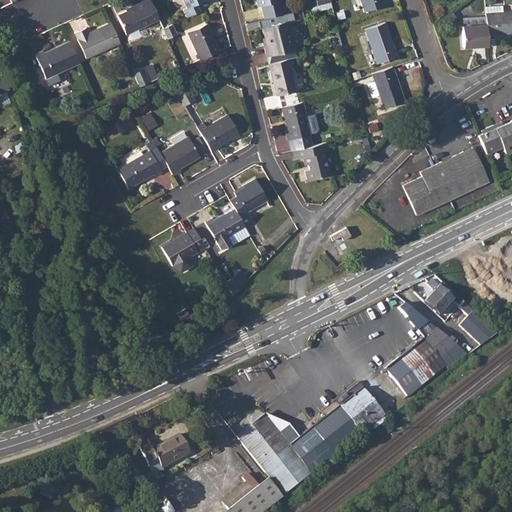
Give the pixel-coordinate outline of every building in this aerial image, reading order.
[(158,20),(149,0),(144,0),(129,7),(130,8),(116,14),(125,34),(158,20)] [(183,8),(187,16),(199,11),(196,3),(203,0),(184,0),(187,6),(183,8)] [(382,0),(359,0),(364,11),(384,4),(382,0)] [(511,10),(484,12),(484,16),(486,34),(511,32),(511,10)] [(486,34),(484,16),(461,17),(462,25),(461,25),(461,33),(462,47),(487,45),(486,34)] [(286,19),(262,25),(266,41),(264,42),(269,62),(287,57),(296,55),(294,48),(286,19)] [(119,42),(110,22),(94,29),(94,31),(89,33),(86,26),(74,31),(85,57),(119,42)] [(188,30),(200,58),(219,49),(207,22),(188,30)] [(385,22),(364,29),(376,63),(396,56),(385,22)] [(79,62),(69,40),(43,52),(42,49),(35,53),(44,77),(79,62)] [(269,62),(268,62),(275,93),(294,89),(287,57),(269,62)] [(392,66),(371,73),(364,75),(371,97),(379,94),(383,107),(403,100),(392,66)] [(142,69),(133,73),(138,85),(148,81),(142,69)] [(186,88),(177,92),(183,104),(192,99),(186,88)] [(301,100),(281,105),(286,129),(284,130),(285,139),(287,138),(290,150),(310,145),(301,100)] [(319,128),(315,113),(307,115),(311,130),(319,128)] [(203,122),(196,126),(210,150),(231,137),(231,139),(238,134),(226,114),(205,126),(203,122)] [(482,133),(478,135),(486,154),(502,147),(506,154),(511,151),(511,120),(503,124),(495,128),(494,124),(486,128),(487,131),(482,133)] [(376,122),(367,125),(369,132),(378,130),(376,122)] [(188,136),(159,152),(167,165),(170,171),(172,174),(179,170),(178,168),(199,156),(188,136)] [(23,139),(12,144),(15,151),(26,146),(23,139)] [(326,150),(324,142),(310,145),(290,150),(289,150),(291,158),(300,156),(302,163),(305,163),(307,168),(303,170),(305,179),(327,174),(321,151),(326,150)] [(141,147),(121,158),(125,164),(144,152),(141,147)] [(473,147),(463,151),(479,185),(488,181),(473,147)] [(157,148),(150,152),(159,169),(167,165),(159,152),(157,148)] [(149,150),(117,169),(128,187),(152,173),(153,175),(160,171),(159,169),(150,152),(149,150)] [(463,151),(433,165),(449,199),(479,185),(463,151)] [(417,182),(415,179),(402,185),(416,214),(449,199),(433,165),(419,171),(421,176),(423,179),(417,182)] [(502,178),(506,186),(511,183),(511,179),(510,175),(502,178)] [(235,196),(228,200),(233,208),(239,219),(247,215),(245,211),(265,199),(253,178),(241,185),(242,187),(233,192),(235,196)] [(239,219),(233,208),(213,220),(211,217),(203,221),(219,249),(230,243),(226,236),(243,226),(239,219)] [(203,247),(192,228),(160,246),(171,266),(179,272),(189,266),(189,255),(203,247)] [(224,284),(231,296),(244,282),(237,276),(224,284)] [(450,299),(458,306),(463,301),(441,282),(423,302),(437,314),(450,299)] [(463,301),(458,306),(467,315),(472,310),(463,301)] [(398,307),(416,329),(427,321),(404,302),(398,307)] [(184,308),(175,313),(180,321),(189,316),(184,308)] [(472,310),(467,315),(458,325),(480,344),(496,331),(472,310)] [(427,321),(416,329),(423,337),(435,328),(427,321)] [(423,337),(411,347),(434,374),(445,365),(439,357),(455,344),(435,328),(423,337)] [(407,396),(434,374),(411,347),(384,368),(407,396)] [(361,387),(339,404),(361,432),(362,431),(383,415),(361,387)] [(339,404),(312,425),(335,453),(361,432),(339,404)] [(232,425),(237,433),(253,421),(248,413),(232,425)] [(265,413),(265,414),(289,444),(298,437),(288,423),(265,413)] [(265,414),(237,436),(283,494),(335,453),(312,425),(298,437),(289,444),(265,414)] [(383,415),(362,431),(364,435),(385,418),(383,415)] [(138,445),(153,474),(163,470),(162,467),(189,452),(179,433),(164,441),(165,443),(153,449),(148,440),(138,445)] [(163,511),(154,499),(146,504),(152,511),(260,511),(281,495),(267,477),(258,485),(247,472),(241,477),(245,481),(221,500),(228,509),(223,511),(163,511)] [(153,474),(136,483),(140,489),(156,481),(157,481),(153,474)] [(140,489),(135,492),(140,497),(159,487),(156,481),(140,489)] [(136,483),(130,486),(135,492),(140,489),(136,483)]
